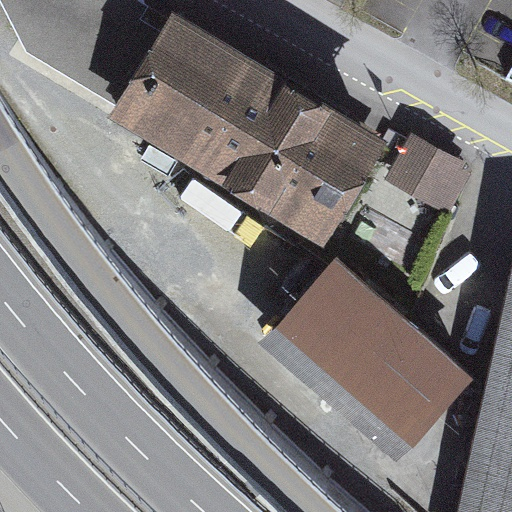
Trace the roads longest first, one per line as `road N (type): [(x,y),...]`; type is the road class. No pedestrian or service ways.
road 1 (primary): [(313,511),(115,307),(0,150)]
road 2 (residential): [(246,0),(511,153)]
road 3 (primary): [(203,511),(0,294)]
road 4 (primary): [(0,416),(88,511)]
